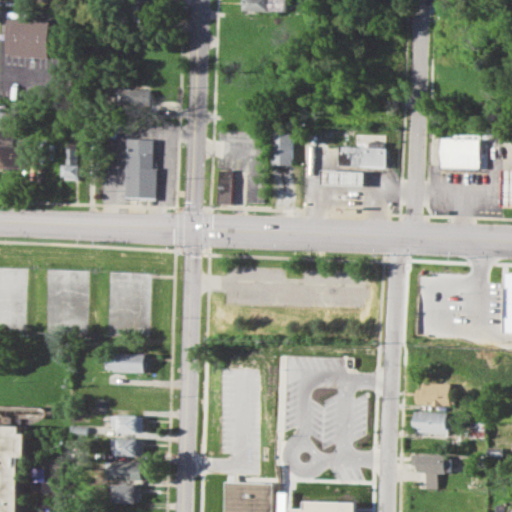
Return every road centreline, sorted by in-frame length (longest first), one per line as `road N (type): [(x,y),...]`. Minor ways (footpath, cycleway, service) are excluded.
road 1 (secondary): [(204,0),(183,511)]
road 2 (secondary): [(0,224),(395,240)]
road 3 (residential): [(386,511),(395,240)]
road 4 (residential): [(421,0),(411,241)]
